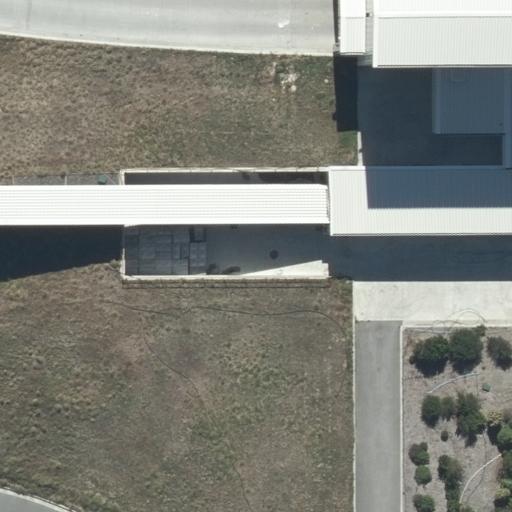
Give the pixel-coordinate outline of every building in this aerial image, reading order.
[(131,0),(0,0),(0,83),(107,50),(116,79),(153,67),(131,0)] [(511,0),(357,0),(358,19),(358,79),(511,79),(511,0)] [(511,82),(432,81),(432,137),(501,136),(503,166),(511,165),(511,82)] [(511,165),(503,166),(325,169),(326,184),(327,227),(327,241),(511,238),(511,165)] [(0,189),(0,232),(327,227),(326,184),(0,189)]
